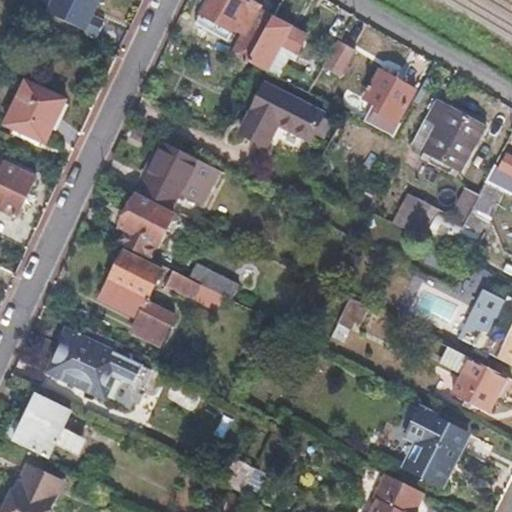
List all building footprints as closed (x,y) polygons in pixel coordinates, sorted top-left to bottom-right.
[(102,0),(54,0),(47,15),(86,34),(95,17),(102,0)] [(259,6),(248,0),(208,0),(195,23),(228,42),(235,31),(243,36),(259,6)] [(243,36),(233,54),(246,61),(271,16),(272,13),(259,6),(243,36)] [(308,35),(271,16),(246,61),(259,68),(279,78),(292,52),(298,55),(308,35)] [(106,22),(95,17),(86,34),(98,40),(106,22)] [(337,40),(322,66),(340,76),(355,50),(337,40)] [(320,71),(303,63),(292,85),(308,93),(315,80),(320,71)] [(378,69),(362,97),(372,102),(378,106),(368,125),(394,138),(402,124),(396,121),(414,90),(378,69)] [(74,101),(25,79),(2,129),(51,151),(74,101)] [(330,88),(315,80),(308,93),(323,101),(330,88)] [(322,116),(265,87),(241,133),(266,146),(277,123),(310,140),(313,134),(329,142),(338,125),(322,117),(322,116)] [(378,106),(372,102),(362,122),(368,125),(378,106)] [(427,121),(437,127),(424,152),(461,172),(484,129),(437,102),(427,121)] [(145,179),(147,180),(140,194),(172,210),(179,197),(203,209),(222,172),(164,143),(145,179)] [(498,168),(494,166),(484,184),(506,196),(511,185),(511,160),(505,156),(498,168)] [(0,206),(18,216),(36,178),(4,163),(2,166),(0,164),(0,206)] [(484,184),(477,196),(462,223),(447,215),(440,211),(427,234),(472,259),(506,196),(484,184)] [(477,196),(462,188),(447,215),(462,223),(477,196)] [(427,234),(440,211),(407,194),(392,223),(424,239),(427,234)] [(137,196),(121,229),(128,232),(122,244),(151,259),(157,248),(159,249),(176,217),(137,196)] [(354,257),(341,251),(334,264),(348,271),(354,257)] [(104,299),(142,319),(134,334),(160,347),(176,316),(149,302),(164,272),(126,253),(104,299)] [(239,284),(198,263),(189,279),(202,286),(231,301),(239,284)] [(176,272),(168,287),(195,301),(202,286),(189,279),(176,272)] [(511,305),(485,291),(478,303),(511,320),(511,305)] [(362,306),(350,300),(337,326),(350,332),(362,306)] [(511,320),(478,303),(459,342),(511,368),(511,367),(511,320)] [(144,366),(70,330),(49,372),(93,393),(104,369),(135,385),(144,366)] [(440,365),(463,377),(453,396),(489,415),(507,380),(447,349),(440,365)] [(37,397),(15,444),(50,460),(56,448),(81,459),(89,441),(66,431),(74,414),(37,397)] [(474,440),(424,415),(410,442),(425,449),(411,476),(446,494),(474,440)] [(256,468),(230,455),(218,479),(245,492),(256,468)] [(22,486),(18,484),(3,511),(50,511),(65,482),(32,466),(22,486)] [(113,491),(85,476),(78,489),(107,503),(113,491)] [(386,507),(390,509),(388,511),(432,511),(437,502),(398,483),(386,507)]
